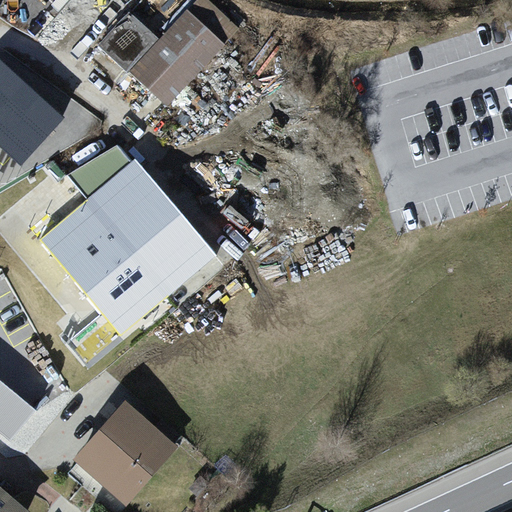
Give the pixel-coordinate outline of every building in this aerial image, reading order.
[(227,44),(185,8),(133,70),(176,106),(227,44)] [(69,117),(2,60),(0,62),(0,140),(28,165),(69,117)] [(221,252),(140,159),(45,242),(126,334),(221,252)] [(0,437),(10,445),(15,446),(34,418),(38,406),(0,379),(0,437)] [(181,444),(127,400),(77,462),(131,505),(181,444)] [(0,511),(33,511),(0,482),(0,511)]
